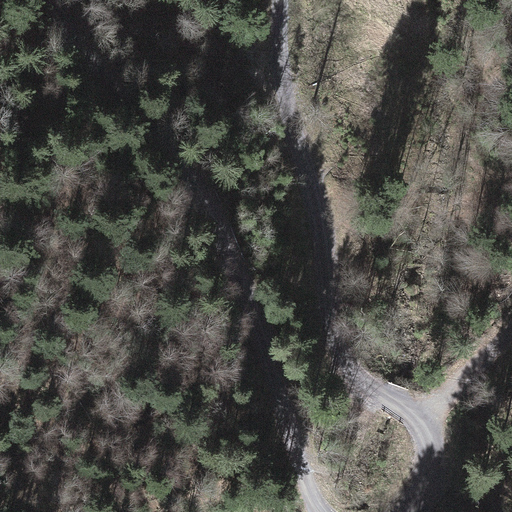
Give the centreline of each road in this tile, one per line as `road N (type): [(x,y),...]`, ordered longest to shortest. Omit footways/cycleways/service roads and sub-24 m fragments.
road 1 (track): [(298,0),(306,138),(340,353),(365,384),(434,419),(431,494),(398,511)]
road 2 (track): [(319,511),(217,215),(60,0)]
road 3 (track): [(511,326),(434,419)]
